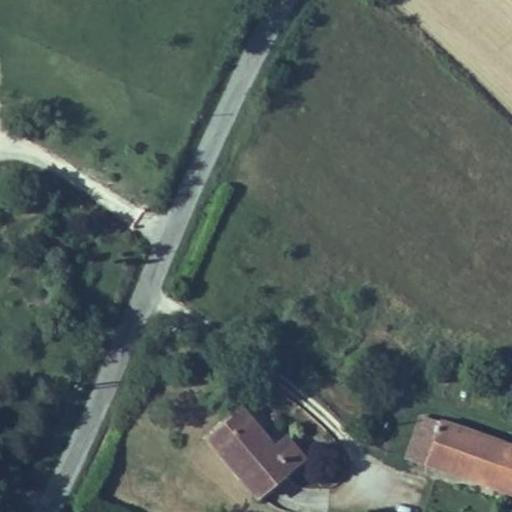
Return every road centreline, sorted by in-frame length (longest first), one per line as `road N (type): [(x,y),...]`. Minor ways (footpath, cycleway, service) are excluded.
road 1 (tertiary): [(44,511),(284,0)]
road 2 (unknown): [(142,293),(313,394),(348,427),(371,468)]
